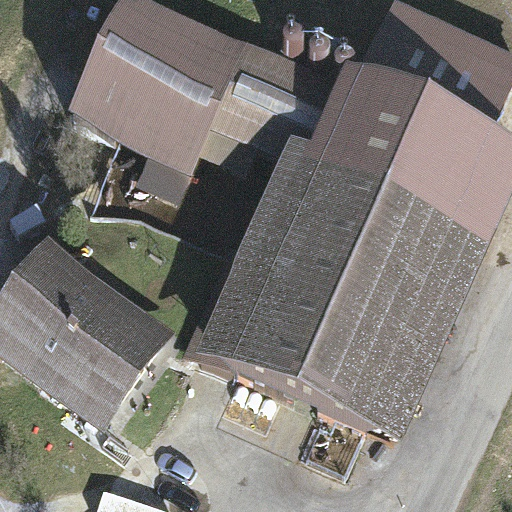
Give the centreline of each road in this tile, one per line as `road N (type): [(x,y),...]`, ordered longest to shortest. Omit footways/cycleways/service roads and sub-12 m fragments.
road 1 (track): [(0,258),(79,218),(167,204),(224,223)]
road 2 (unclassified): [(435,511),(511,342)]
